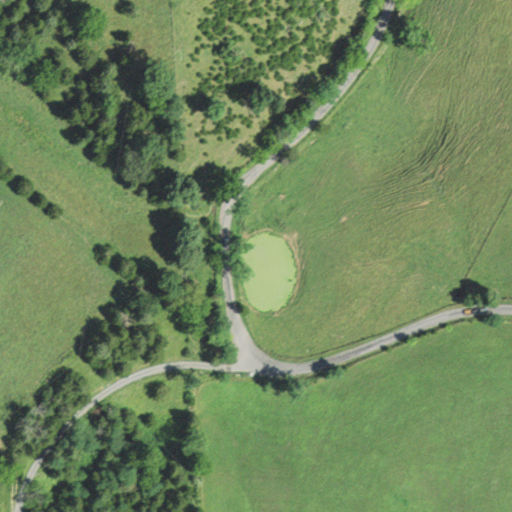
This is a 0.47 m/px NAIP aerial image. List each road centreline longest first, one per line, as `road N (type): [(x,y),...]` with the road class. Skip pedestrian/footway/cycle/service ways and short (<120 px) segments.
road 1 (tertiary): [(251,364),(229,293),(232,203),(254,169),(301,132),(367,53),(392,0)]
road 2 (residential): [(17,511),(41,455),(100,393),(173,365),(251,364)]
road 3 (tertiary): [(511,310),(466,312),(336,357),(281,368),(251,364)]
